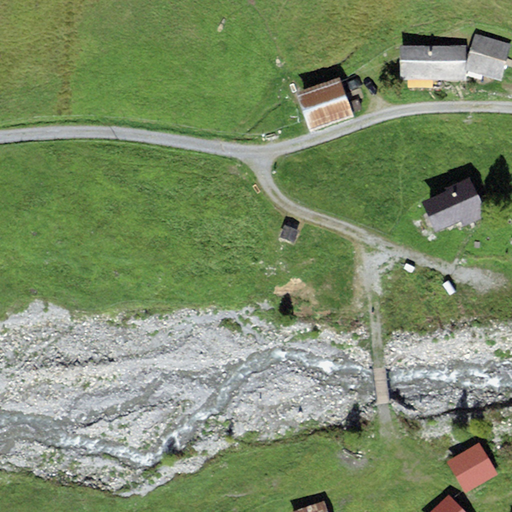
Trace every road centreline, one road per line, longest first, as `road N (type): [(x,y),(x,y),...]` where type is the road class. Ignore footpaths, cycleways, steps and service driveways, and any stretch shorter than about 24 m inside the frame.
road 1 (unclassified): [(511,107),(407,107),(258,155),(109,132),(0,136)]
road 2 (track): [(369,240),(382,404),(393,445)]
road 3 (track): [(258,155),(275,198),(369,240)]
road 4 (track): [(369,240),(487,281)]
